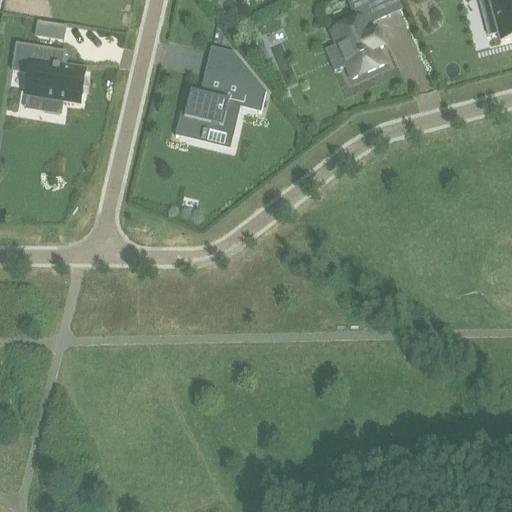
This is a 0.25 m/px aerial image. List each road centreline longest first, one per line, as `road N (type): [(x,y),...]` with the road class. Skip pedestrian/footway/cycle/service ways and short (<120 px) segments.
road 1 (residential): [(511,99),(371,135),(206,256),(101,258)]
road 2 (residential): [(162,0),(101,258)]
